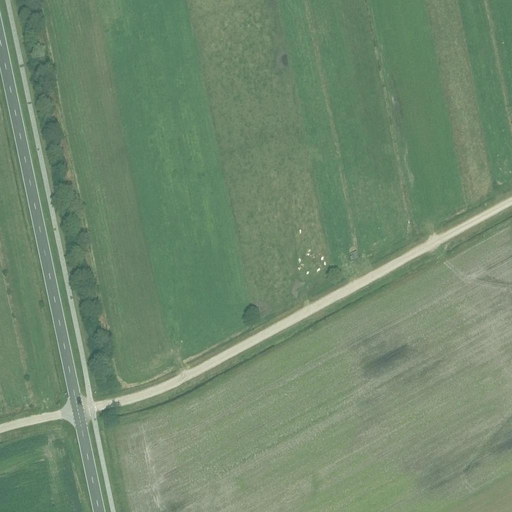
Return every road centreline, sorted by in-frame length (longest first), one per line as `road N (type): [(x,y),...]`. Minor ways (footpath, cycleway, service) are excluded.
road 1 (track): [(91,408),(168,386),(511,200)]
road 2 (tertiary): [(77,410),(0,41)]
